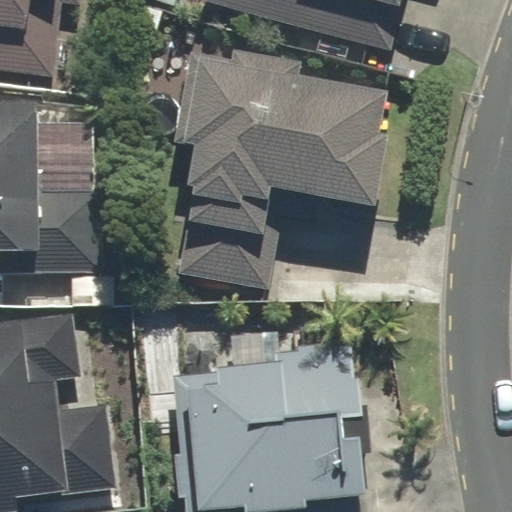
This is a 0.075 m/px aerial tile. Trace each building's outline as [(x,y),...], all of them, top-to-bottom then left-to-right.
[(0,0),(0,70),(56,76),(64,0),(0,0)] [(188,0),(146,0),(186,11),(188,0)] [(211,0),(211,1),(400,52),(414,0),(211,0)] [(394,135),(401,91),(306,76),(309,61),(196,43),(180,145),(198,148),(178,279),(274,294),(289,195),(388,210),(400,136),(394,135)] [(46,103),(0,102),(0,294),(47,295),(47,273),(109,273),(109,188),(47,188),(46,103)] [(78,318),(0,327),(0,511),(28,511),(27,497),(122,486),(113,411),(70,416),(65,375),(84,372),(78,318)] [(237,368),(181,373),(188,453),(180,454),(184,499),(192,498),(193,511),(367,511),(366,497),(381,496),(370,376),(359,377),(356,339),(236,350),(237,368)]
